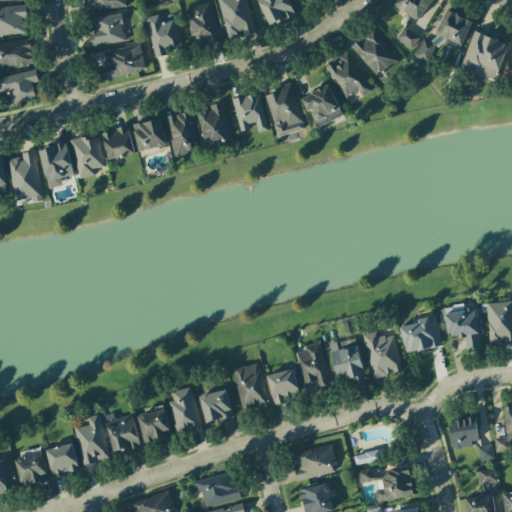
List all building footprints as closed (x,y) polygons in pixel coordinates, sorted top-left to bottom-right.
[(87,0),(88,9),(125,8),(124,0),(87,0)] [(217,0),(227,40),(254,34),(246,0),(217,0)] [(257,0),(269,26),(294,15),(287,0),(257,0)] [(432,1),(430,0),(396,0),(394,3),(416,21),(432,1)] [(220,40),(210,2),(185,8),(195,47),(220,40)] [(0,35),(26,34),(25,18),(26,18),(26,6),(0,6),(0,35)] [(436,33),(462,45),(472,21),(446,10),(436,33)] [(91,18),(93,33),(89,34),(90,46),(124,42),(121,14),(91,18)] [(154,57),(169,54),(167,48),(180,45),(174,19),(160,23),(159,14),(145,18),(154,57)] [(405,27),(396,38),(411,49),(419,38),(405,27)] [(350,47),(378,77),(398,59),(372,30),(360,40),(359,38),(350,47)] [(496,80),(507,42),(472,32),(461,69),(496,80)] [(0,69),(33,65),(29,38),(0,42),(0,69)] [(425,69),(436,45),(422,39),(411,63),(425,69)] [(104,52),(107,67),(101,68),(103,79),(145,70),(139,44),(104,52)] [(344,99),(358,91),(362,97),(371,90),(347,53),(324,68),(344,99)] [(10,103),(35,98),(32,83),(38,82),(35,70),(0,76),(0,90),(7,89),(10,103)] [(304,129),(289,84),(263,92),(278,137),(304,129)] [(343,115),(328,85),(300,98),(307,111),(310,110),(318,127),(343,115)] [(239,130),(256,126),(258,133),(267,131),(259,93),(232,98),(239,130)] [(231,143),(222,102),(209,105),(210,107),(196,110),(204,149),(231,143)] [(173,156),(197,151),(188,112),(164,117),(173,156)] [(132,124),(138,151),(166,146),(160,118),(132,124)] [(101,132),(108,160),(134,154),(128,126),(101,132)] [(70,140),(79,179),(94,175),(93,169),(104,166),(97,138),(89,139),(88,135),(70,140)] [(39,148),(48,188),(62,185),(60,178),(73,175),(66,143),(39,148)] [(8,159),(14,202),(41,198),(34,151),(21,153),(22,157),(8,159)] [(488,345),(511,344),(511,301),(486,303),(488,345)] [(475,305),(444,308),(447,337),(464,336),(466,349),(479,348),(475,305)] [(399,326),(406,354),(442,345),(434,317),(399,326)] [(393,334),(378,338),(376,330),(362,333),(372,378),(402,371),(393,334)] [(330,387),(321,342),(303,346),(304,351),(295,353),(302,384),(315,382),(317,390),(330,387)] [(336,382),(364,377),(358,346),(337,350),(336,342),(329,343),(336,382)] [(241,410),(267,405),(259,363),(232,369),(241,410)] [(300,395),(293,369),(266,376),(273,403),(300,395)] [(201,424),(190,386),(171,392),(173,400),(167,402),(175,432),(201,424)] [(231,418),(227,390),(200,394),(204,422),(231,418)] [(511,404),(503,405),(504,437),(494,438),(495,452),(511,451),(511,404)] [(171,436),(164,409),(137,416),(144,444),(171,436)] [(74,428),(82,464),(109,459),(99,414),(87,417),(89,425),(74,428)] [(132,414),(113,419),(112,414),(104,416),(113,453),(140,446),(132,414)] [(491,445),(479,447),(475,418),(448,422),(452,449),(475,446),(477,461),(494,459),(491,445)] [(79,471),(72,443),(45,450),(52,477),(79,471)] [(337,472),(331,444),(291,453),(294,467),(293,467),(296,481),(337,472)] [(13,456),(21,487),(48,480),(40,449),(13,456)] [(381,459),(379,450),(353,455),(355,465),(381,459)] [(0,460),(0,492),(17,489),(10,458),(0,460)] [(358,483),(372,481),(370,468),(357,470),(358,483)] [(410,468),(374,473),(378,501),(413,497),(410,468)] [(487,484),(497,483),(495,468),(478,471),(480,491),(488,490),(487,484)] [(192,481),(195,493),(201,492),(205,507),(241,499),(238,486),(234,487),(231,472),(192,481)] [(300,488),(303,511),(328,511),(332,511),(328,484),(300,488)] [(169,511),(174,509),(168,490),(128,503),(131,511),(169,511)] [(503,511),(511,511),(511,490),(503,491),(503,511)] [(466,511),(494,511),(493,495),(465,497),(466,511)] [(243,511),(242,503),(205,511),(243,511)]
